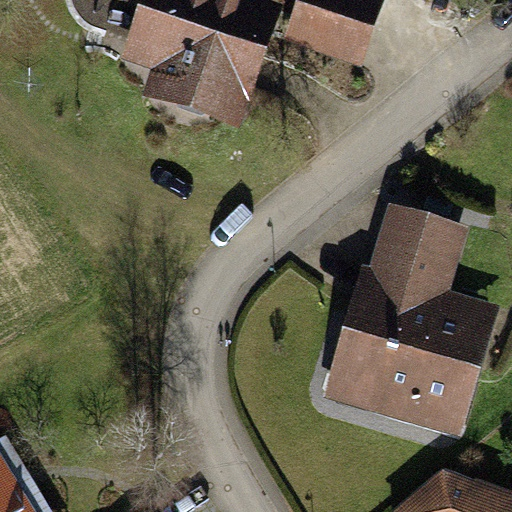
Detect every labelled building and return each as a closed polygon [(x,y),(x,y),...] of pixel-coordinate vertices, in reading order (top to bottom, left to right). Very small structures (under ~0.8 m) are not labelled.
[(114,0),(139,8),(120,65),(152,75),(143,104),(246,136),(286,11),(252,0),(114,0)] [(387,0),(301,0),(287,40),(364,67),(387,0)] [(370,268),(366,267),(325,401),(461,442),(502,309),(454,295),(473,231),(390,205),(370,268)] [(33,511),(0,458),(0,511),(33,511)] [(511,511),(511,495),(445,472),(398,511),(511,511)]
